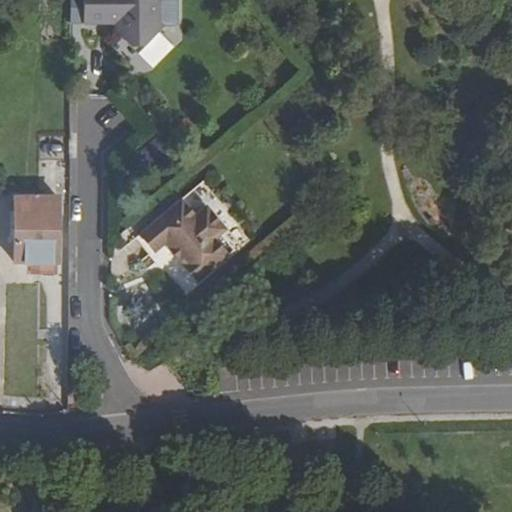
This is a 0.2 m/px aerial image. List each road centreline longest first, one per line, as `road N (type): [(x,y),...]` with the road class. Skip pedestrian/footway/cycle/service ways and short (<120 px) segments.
road 1 (residential): [(132,427),(360,402),(511,398)]
road 2 (residential): [(90,114),(90,323),(132,427)]
road 3 (unknown): [(47,432),(55,276)]
road 4 (residential): [(0,429),(132,427)]
